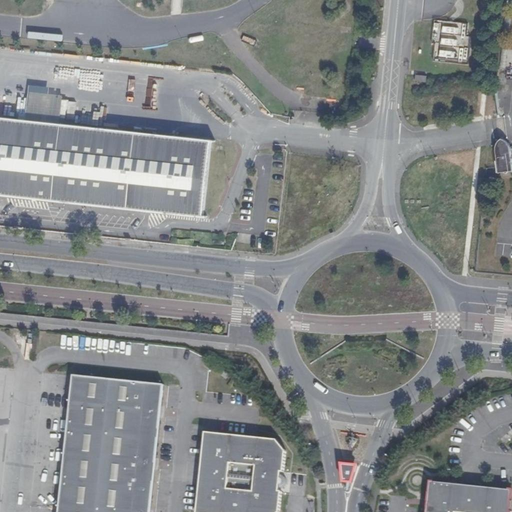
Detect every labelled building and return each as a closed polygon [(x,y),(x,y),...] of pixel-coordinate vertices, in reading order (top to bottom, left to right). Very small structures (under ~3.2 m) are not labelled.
[(473,24),(437,21),(433,61),(469,65),(473,24)] [(156,111),(157,106),(156,106),(159,84),(150,83),(145,109),(156,111)] [(211,141),(0,118),(0,194),(203,216),(211,141)] [(508,144),(497,145),(496,149),(499,174),(511,171),(511,161),(510,148),(509,145),(508,144)] [(164,386),(77,378),(73,411),(62,505),(61,511),(151,511),(153,495),(164,386)] [(201,488),(198,511),(282,511),(284,493),(281,493),(282,489),(286,488),(290,483),(283,476),(283,473),(286,473),(288,452),(277,441),(207,433),(201,488)] [(510,511),(511,497),(511,491),(432,483),(430,496),(428,511),(510,511)]
